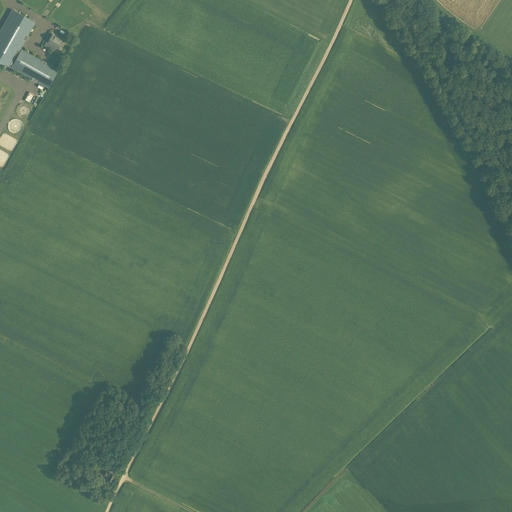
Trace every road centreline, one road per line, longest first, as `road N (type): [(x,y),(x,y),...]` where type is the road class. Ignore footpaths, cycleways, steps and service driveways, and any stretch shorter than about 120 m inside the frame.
road 1 (track): [(108,511),(352,0)]
road 2 (tertiary): [(511,209),(391,0)]
